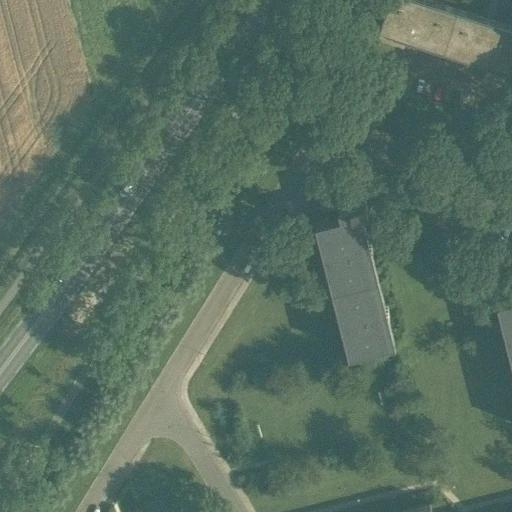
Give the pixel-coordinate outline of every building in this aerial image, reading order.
[(455,5),(438,0),(385,0),(377,26),(442,47),(455,5)] [(506,68),(511,49),(511,23),(455,5),(442,47),(506,68)] [(361,206),(367,205),(365,196),(359,198),(358,196),(337,202),(338,202),(307,210),(310,221),(315,219),(348,350),(394,338),(393,336),(387,338),(355,210),(362,208),(361,206)] [(511,282),(488,289),(491,300),(497,299),(511,360),(511,282)] [(430,511),(428,502),(387,511),(430,511)]
